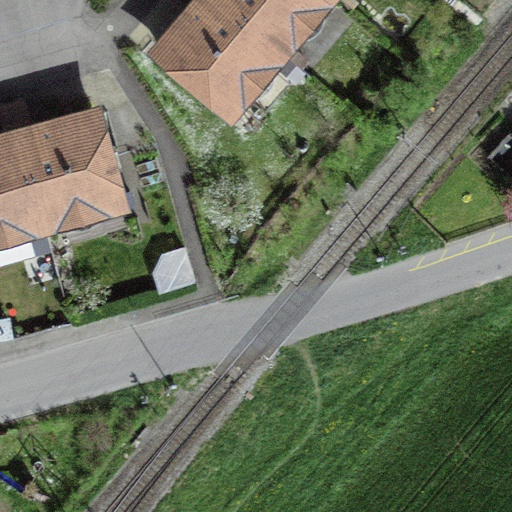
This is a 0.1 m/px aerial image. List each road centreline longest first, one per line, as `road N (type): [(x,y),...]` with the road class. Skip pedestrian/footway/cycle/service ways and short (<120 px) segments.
road 1 (residential): [(0,382),(204,345),(296,307),(511,243)]
road 2 (residential): [(0,66),(96,38),(131,0)]
